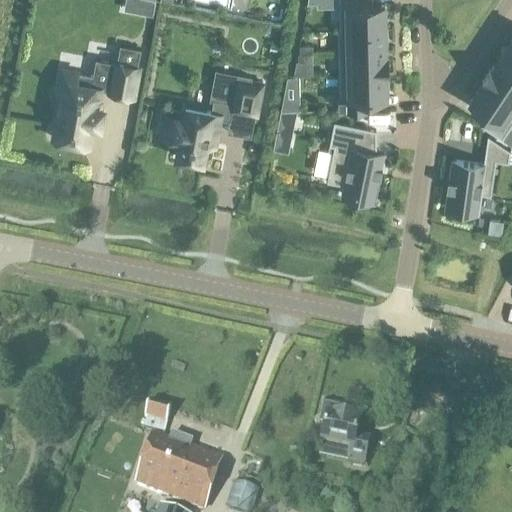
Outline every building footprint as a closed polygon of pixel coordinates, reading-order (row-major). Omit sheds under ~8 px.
[(152,0),(144,0),(142,12),(153,14),(156,1),(152,0)] [(204,35),(209,0),(173,0),(169,29),(204,35)] [(290,16),(300,0),(274,0),(272,5),(290,16)] [(373,0),(339,0),(340,30),(386,29),(385,5),(374,5),(373,0)] [(340,30),(338,30),(339,54),(387,52),(386,29),(340,30)] [(63,91),(54,138),(89,145),(93,125),(100,127),(101,123),(99,123),(101,111),(103,112),(104,109),(100,108),(103,90),(111,92),(112,91),(110,91),(114,70),(136,74),(137,70),(139,70),(139,68),(138,67),(141,49),(120,45),(117,63),(96,59),(93,76),(77,73),(73,93),(63,91)] [(312,45),(300,45),(300,54),(310,53),(312,53),(312,45)] [(511,47),(508,45),(495,64),(511,74),(511,47)] [(387,52),(339,54),(339,76),(387,74),(387,73),(388,73),(387,54),(387,52)] [(300,54),(298,54),(299,62),(310,62),(310,53),(300,54)] [(143,89),(165,91),(167,63),(144,62),(143,89)] [(484,81),(483,82),(511,102),(511,74),(495,64),(494,66),(493,65),(483,81),(484,81)] [(387,74),(339,76),(340,110),(365,109),(364,97),(388,97),(387,74)] [(287,79),(281,111),(296,111),(299,111),(299,78),(287,79)] [(168,114),(164,136),(180,139),(176,157),(204,163),(210,129),(219,131),(221,119),(231,121),(233,110),(257,115),(263,84),(238,79),(233,103),(214,100),(211,112),(186,107),(184,117),(168,114)] [(511,102),(483,82),(468,106),(486,118),(482,125),(503,139),(507,132),(511,124),(511,102)] [(281,111),(274,148),(281,150),(281,149),(274,148),(278,130),(291,133),(296,111),(281,111)] [(330,144),(323,176),(329,177),(328,182),(343,185),(341,196),(373,203),(383,153),(377,152),(376,130),(335,122),(330,144)] [(448,189),(446,208),(479,212),(481,194),(491,195),(496,161),(509,163),(511,150),(488,135),(484,164),(453,160),(450,178),(450,179),(448,179),(448,180),(450,180),(449,188),(447,188),(448,189)] [(165,436),(171,408),(151,404),(144,431),(165,436)] [(363,465),(368,441),(355,439),(359,421),(327,415),(321,444),(350,451),(348,462),(363,465)] [(193,442),(171,435),(168,441),(152,435),(135,484),(204,510),(221,460),(190,449),(193,442)]
